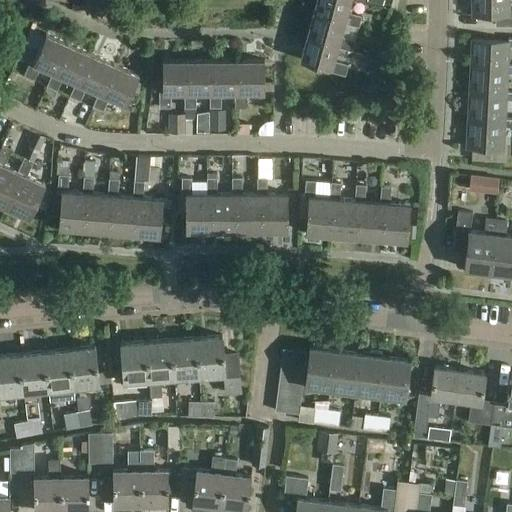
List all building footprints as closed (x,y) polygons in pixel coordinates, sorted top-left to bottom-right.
[(317,0),(315,10),(346,19),(345,22),(359,26),(362,16),(348,12),(350,0),(317,0)] [(472,0),(472,14),(495,14),(495,25),(511,25),(511,10),(510,11),(509,0),(472,0)] [(315,10),(308,35),(339,44),(338,47),(352,51),(355,40),(341,36),(345,22),(346,19),(315,10)] [(40,66),(53,71),(56,73),(69,43),(46,33),(34,61),(31,60),(24,75),(34,79),(40,66)] [(339,44),(308,35),(301,60),(331,68),(330,71),(346,75),(349,64),(335,60),(338,47),(339,44)] [(472,38),(470,66),(508,68),(508,64),(509,47),(511,46),(511,37),(509,38),(509,40),(472,38)] [(63,76),(76,82),(79,83),(93,54),(69,43),(56,73),(53,71),(47,85),(57,89),(63,76)] [(86,86),(99,92),(103,94),(116,64),(93,54),(79,83),(76,82),(70,95),(80,100),(86,86)] [(158,92),(158,93),(159,107),(160,107),(170,107),(170,92),(184,92),(188,92),(188,60),(162,60),(163,80),(163,91),(163,92),(159,92),(158,92)] [(188,92),(184,92),(184,107),(196,108),(196,92),(202,92),(210,92),(214,92),(213,60),(188,60),(188,92)] [(210,92),(209,92),(209,107),(210,107),(220,107),(220,92),(221,92),(234,92),(235,92),(239,92),(239,60),(213,60),(214,92),(210,92)] [(235,92),(234,92),(235,107),(245,107),(245,92),(247,92),(265,92),(265,91),(265,80),(264,60),(239,60),(239,92),(235,92)] [(103,94),(99,92),(93,106),(103,110),(109,97),(126,104),(132,91),(136,81),(139,75),(116,64),(103,94)] [(470,66),(469,93),(506,95),(506,91),(507,74),(511,74),(510,76),(511,75),(511,64),(508,64),(508,68),(470,66)] [(153,93),(158,93),(158,92),(159,92),(163,92),(163,91),(163,80),(153,79),(153,93)] [(136,81),(132,91),(141,95),(145,85),(136,81)] [(469,93),(467,120),(504,122),(505,119),(506,100),(510,100),(510,102),(511,102),(511,91),(506,91),(506,95),(469,93)] [(195,119),(195,108),(184,107),(184,119),(195,119)] [(209,110),(209,130),(225,130),(224,110),(209,110)] [(184,114),(168,114),(168,133),(184,133),(184,114)] [(503,149),(504,127),(508,127),(508,129),(511,129),(511,118),(505,119),(504,122),(467,120),(466,147),(503,149)] [(236,124),(236,134),(249,134),(249,124),(236,124)] [(22,172),(6,206),(29,217),(37,200),(44,185),(45,183),(27,175),(34,161),(44,137),(35,133),(24,157),(18,171),(22,172)] [(0,203),(6,206),(22,172),(18,171),(12,168),(4,164),(10,150),(1,146),(0,149),(0,203)] [(135,155),(134,181),(144,181),(148,182),(148,166),(149,155),(135,155)] [(123,157),(100,158),(101,176),(124,175),(123,157)] [(85,160),(84,176),(94,177),(95,161),(85,160)] [(57,161),(56,174),(57,174),(59,174),(69,175),(69,161),(58,161),(57,161)] [(54,204),(60,205),(58,227),(84,230),(87,193),(82,192),(67,191),(69,175),(59,174),(57,192),(55,192),(54,204)] [(496,193),(498,179),(470,175),(468,190),(496,193)] [(84,230),(109,232),(112,195),(107,195),(108,194),(92,193),(94,177),(84,176),(82,192),(87,193),(84,230)] [(185,231),(211,231),(211,194),(207,194),(207,193),(191,193),(191,178),(182,178),(181,195),(185,195),(185,212),(185,231)] [(211,231),(236,231),(236,194),(232,194),(232,193),(217,193),(217,178),(207,178),(207,193),(207,194),(211,194),(211,231)] [(236,231),(261,231),(262,194),(257,194),(257,193),(242,193),(242,178),(232,178),(232,193),(232,194),(236,194),(236,231)] [(262,194),(261,231),(287,231),(287,193),(267,193),(267,178),(257,178),(257,193),(257,194),(262,194)] [(112,195),(109,232),(134,234),(137,197),(133,197),(133,196),(117,195),(119,179),(109,179),(108,194),(107,195),(112,195)] [(305,233),(331,235),(334,198),(329,198),(329,197),(314,196),(316,181),(306,180),(304,197),(308,198),(308,199),(306,218),(305,233)] [(137,197),(134,234),(160,236),(163,199),(143,197),(144,181),(134,181),(133,196),(133,197),(137,197)] [(331,235),(356,237),(359,200),(355,200),(339,198),(341,183),(331,182),(329,197),(329,198),(334,198),(331,235)] [(356,237),(381,239),(384,203),(380,202),(364,200),(366,185),(356,184),(355,200),(359,200),(356,237)] [(37,200),(45,204),(49,188),(44,185),(37,200)] [(384,203),(381,239),(407,242),(410,204),(390,202),(391,187),(381,186),(380,202),(384,203)] [(177,212),(185,212),(185,195),(181,195),(178,195),(177,195),(177,212)] [(300,199),(299,217),(300,218),(306,218),(308,199),(301,199),(300,199)] [(464,269),(490,272),(496,220),(485,219),(483,232),(470,231),(472,213),(459,211),(454,247),(467,248),(464,269)] [(496,220),(490,272),(511,274),(511,235),(506,235),(507,221),(496,220)] [(415,237),(416,225),(409,225),(408,237),(415,237)] [(380,253),(380,240),(327,239),(327,252),(380,253)] [(436,286),(486,294),(489,276),(438,269),(436,286)] [(198,336),(201,375),(225,373),(227,392),(242,391),(239,352),(225,353),(224,334),(198,336)] [(173,338),(176,377),(201,375),(198,336),(173,338)] [(150,379),(148,379),(150,397),(162,396),(160,378),(176,377),(173,338),(147,340),(150,379)] [(148,379),(150,379),(147,340),(122,342),(125,381),(148,379)] [(96,346),(70,348),(74,387),(100,385),(96,346)] [(304,386),(330,390),(335,351),(309,347),(304,386)] [(70,348),(45,351),(49,389),(73,387),(74,387),(70,348)] [(282,349),(280,362),(305,365),(307,353),(282,349)] [(20,353),(24,392),(25,400),(36,399),(35,391),(49,389),(45,351),(20,353)] [(330,390),(355,393),(360,354),(335,351),(330,390)] [(355,393),(381,396),(386,358),(383,357),(383,353),(371,351),(371,356),(360,354),(355,393)] [(0,394),(24,392),(20,353),(0,355),(0,394)] [(386,358),(381,396),(406,400),(412,361),(386,358)] [(280,362),(279,374),(303,377),(305,365),(280,362)] [(419,391),(416,415),(414,430),(423,431),(425,432),(427,416),(437,418),(440,397),(456,399),(459,372),(434,368),(431,393),(419,391)] [(99,373),(100,385),(111,383),(110,372),(99,373)] [(468,422),(490,425),(492,425),(493,417),(494,402),(482,400),(485,375),(459,372),(456,399),(471,402),(468,422)] [(279,374),(277,386),(302,390),(303,377),(279,374)] [(494,402),(493,417),(492,425),(490,425),(487,446),(500,447),(502,427),(511,428),(511,378),(510,378),(506,404),(494,402)] [(277,386),(276,399),(300,402),(302,390),(277,386)] [(114,401),(116,419),(138,414),(138,399),(114,401)] [(151,414),(151,399),(138,399),(138,414),(151,414)] [(300,402),(276,399),(274,411),(298,414),(300,402)] [(188,415),(201,416),(202,401),(189,400),(188,415)] [(202,401),(201,416),(214,416),(215,401),(202,401)] [(314,408),(313,422),(325,424),(327,409),(314,408)] [(77,411),(80,426),(92,423),(90,409),(77,411)] [(327,409),(325,424),(338,425),(339,411),(327,409)] [(64,413),(67,428),(80,426),(77,411),(64,413)] [(364,414),(362,429),(375,430),(377,416),(364,414)] [(377,416),(375,430),(388,432),(389,417),(377,416)] [(40,418),(27,420),(30,435),(43,433),(40,418)] [(30,435),(27,420),(15,423),(17,437),(30,435)] [(253,463),(265,465),(270,426),(258,424),(253,463)] [(167,426),(167,450),(179,450),(179,425),(167,426)] [(229,425),(229,433),(237,434),(238,426),(229,425)] [(429,426),(427,438),(449,441),(450,429),(429,426)] [(319,431),(316,450),(334,452),(337,433),(319,431)] [(88,433),(88,463),(100,463),(100,433),(88,433)] [(100,433),(100,463),(112,462),(112,433),(100,433)] [(21,448),(21,473),(33,473),(33,443),(21,445),(21,448)] [(364,463),(365,446),(338,445),(338,462),(364,463)] [(10,472),(21,473),(21,448),(9,448),(10,472)] [(113,502),(141,502),(141,449),(140,449),(140,458),(127,458),(127,469),(113,469),(113,502)] [(154,450),(141,449),(141,502),(170,502),(170,469),(154,469),(154,450)] [(193,502),(220,505),(224,472),(226,457),(212,456),(210,471),(197,469),(194,497),(193,502)] [(224,472),(220,505),(248,508),(252,476),(236,474),(237,459),(226,457),(224,472)] [(61,510),(61,477),(60,477),(60,459),(49,459),(49,477),(34,477),(34,510),(61,510)] [(332,464),(329,489),(340,491),(343,465),(332,464)] [(181,467),(180,496),(194,497),(197,469),(181,467)] [(295,511),(327,511),(329,500),(306,498),(308,477),(286,475),(283,498),(291,499),(297,500),(295,511)] [(89,476),(61,477),(61,510),(90,510),(89,476)] [(443,494),(454,495),(456,480),(445,478),(443,494)] [(454,495),(452,505),(463,506),(467,481),(456,480),(454,495)] [(418,492),(431,494),(432,484),(420,483),(418,492)] [(360,504),(358,511),(390,511),(391,511),(395,511),(398,489),(383,487),(381,507),(360,504)] [(428,511),(431,494),(418,492),(415,511),(428,511)] [(0,511),(10,511),(10,497),(0,496),(0,511)] [(327,511),(358,511),(360,504),(329,500),(327,511)]
